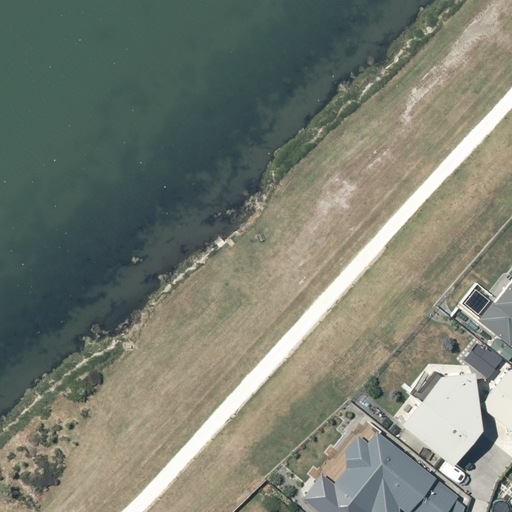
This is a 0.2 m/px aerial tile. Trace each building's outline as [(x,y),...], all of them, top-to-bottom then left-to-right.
[(511,277),(509,277),(487,305),(488,305),(476,321),(508,346),(510,344),(511,345),(511,277)] [(484,350),(477,345),(471,352),(470,351),(462,361),(486,378),(501,359),(486,348),(484,350)] [(511,374),(507,371),(478,407),(511,433),(511,374)] [(469,372),(434,377),(395,426),(446,467),(475,431),(469,372)] [(396,511),(396,508),(401,511),(460,511),(463,507),(454,500),(456,497),(373,432),(364,443),(354,435),(342,451),(345,468),(332,484),(319,473),(298,499),(314,511),(367,511),(369,511),(368,511),(396,511)]
